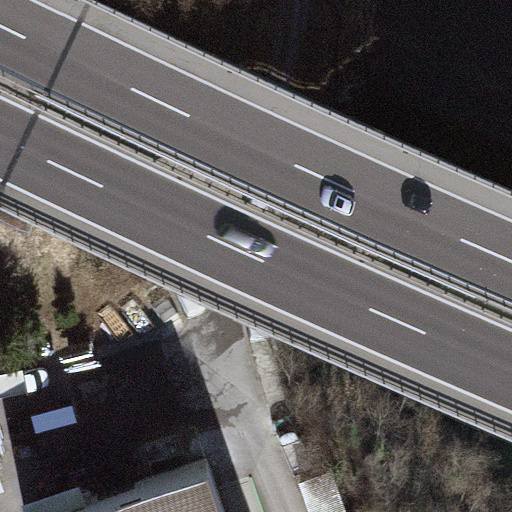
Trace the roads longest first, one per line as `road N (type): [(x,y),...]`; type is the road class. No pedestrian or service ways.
road 1 (motorway): [(511,257),(0,22)]
road 2 (motorway): [(0,141),(511,374)]
